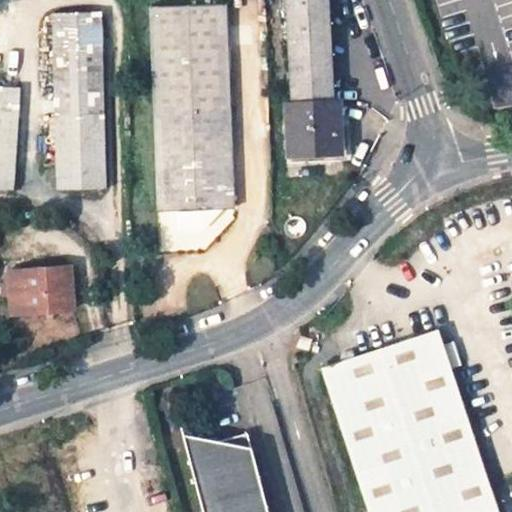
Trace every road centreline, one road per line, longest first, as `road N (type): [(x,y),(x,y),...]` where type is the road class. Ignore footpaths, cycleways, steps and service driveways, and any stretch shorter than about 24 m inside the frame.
road 1 (residential): [(439,160),(263,321),(0,410)]
road 2 (unclassified): [(395,0),(439,160)]
